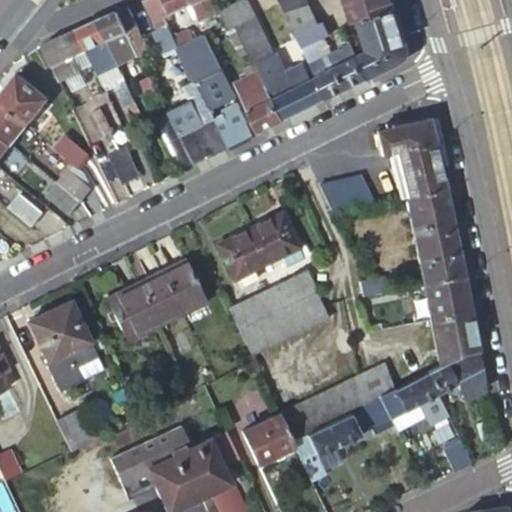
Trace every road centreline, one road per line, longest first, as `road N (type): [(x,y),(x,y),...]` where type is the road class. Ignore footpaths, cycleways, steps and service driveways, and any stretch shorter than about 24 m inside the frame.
road 1 (residential): [(0,291),(451,67)]
road 2 (tertiary): [(451,67),(511,327)]
